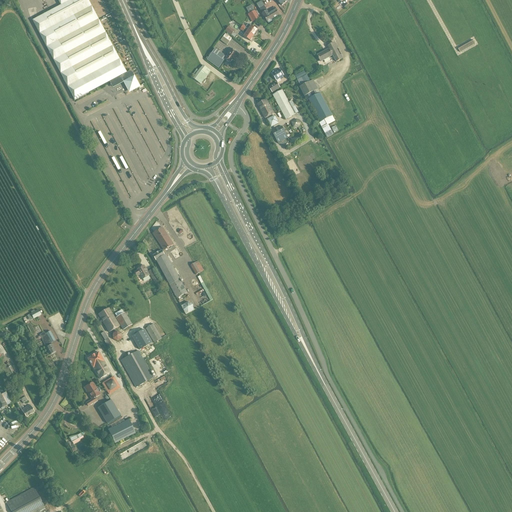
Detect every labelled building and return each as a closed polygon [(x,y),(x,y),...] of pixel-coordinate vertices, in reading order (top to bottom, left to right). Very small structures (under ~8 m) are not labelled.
[(272,19),(270,16),(269,14),(264,5),(259,8),(267,22),(268,22),(268,23),(271,21),(270,20),(272,19)] [(270,16),(272,19),(279,15),(275,7),(270,10),(272,12),(269,14),(270,16)] [(243,25),(242,27),(251,34),(254,36),(256,33),(257,33),(258,32),(257,31),(258,31),(248,24),(246,27),(243,25)] [(229,27),(225,31),(231,35),(235,31),(229,27)] [(245,34),(243,37),(250,42),(254,36),(251,34),(242,27),(240,30),(243,32),(242,32),(245,34)] [(227,46),(232,39),(226,34),(221,41),(227,46)] [(472,40),(458,49),(460,53),(475,45),(472,40)] [(336,62),(343,58),(334,43),(328,46),(329,49),(317,55),(320,60),(317,61),(320,68),(335,60),(336,62)] [(207,60),(219,69),(227,57),(215,49),(209,58),(207,57),(206,59),(207,60)] [(236,57),(238,53),(232,49),(227,56),(228,57),(226,60),(230,63),(232,60),(234,61),(237,57),(236,57)] [(203,65),(193,78),(200,84),(202,81),(204,83),(205,80),(204,79),(210,71),(203,65)] [(282,76),(283,75),(279,69),(272,75),(276,80),(279,78),(280,79),(283,77),(282,76)] [(272,92),(279,87),(276,82),(268,87),(272,92)] [(299,87),(307,100),(316,96),(309,82),(299,87)] [(282,90),(272,95),(286,119),(295,114),(288,102),(282,90)] [(321,122),(332,116),(320,93),(309,99),(321,122)] [(265,118),(273,113),(266,100),(257,105),(265,118)] [(291,100),(288,102),(295,114),(298,112),(291,100)] [(275,116),(267,120),(271,127),(278,123),(275,116)] [(296,120),(292,123),(293,128),(299,128),(301,123),(296,120)] [(288,138),(281,126),(272,132),(276,138),(278,143),(288,138)] [(164,250),(173,244),(162,227),(153,233),(164,250)] [(177,298),(187,292),(166,255),(165,255),(162,250),(153,255),(156,260),(177,298)] [(196,275),(204,270),(198,261),(190,265),(196,275)] [(137,276),(140,275),(142,279),(149,276),(147,272),(144,265),(137,269),(137,270),(134,272),(137,276)] [(148,271),(152,277),(155,283),(158,281),(152,270),(148,271)] [(108,332),(119,326),(108,308),(98,315),(108,332)] [(123,330),(132,325),(124,312),(116,318),(123,330)] [(154,343),(162,338),(153,324),(145,328),(154,343)] [(152,342),(144,329),(132,336),(140,349),(152,342)] [(46,334),(48,338),(43,341),(45,345),(48,346),(46,348),(50,355),(51,354),(53,354),(53,353),(56,352),(51,343),(55,341),(50,331),(46,334)] [(107,347),(111,344),(104,332),(100,333),(105,341),(104,341),(107,347)] [(136,387),(153,378),(138,350),(121,360),(136,387)] [(98,352),(96,353),(87,359),(96,373),(99,379),(110,372),(98,352)] [(10,381),(17,377),(10,367),(4,370),(10,381)] [(118,386),(111,376),(103,381),(110,392),(118,386)] [(95,398),(96,397),(100,395),(96,388),(92,382),(84,387),(92,399),(86,403),(87,406),(96,401),(97,400),(96,399),(95,398)] [(111,400),(97,408),(107,424),(120,416),(111,400)] [(26,417),(34,412),(29,405),(21,410),(26,417)] [(115,443),(135,433),(128,420),(108,430),(115,443)] [(6,503),(11,511),(41,511),(45,510),(34,488),(6,503)]
